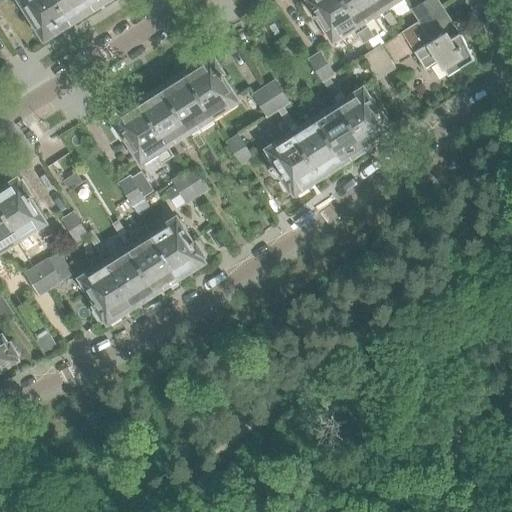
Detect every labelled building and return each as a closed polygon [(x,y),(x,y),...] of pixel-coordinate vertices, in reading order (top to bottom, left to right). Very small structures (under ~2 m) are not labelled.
[(67,24),(51,0),(17,0),(16,1),(25,16),(29,14),(43,37),(44,39),(46,37),(48,41),(62,32),(60,29),(61,28),(67,24)] [(92,8),(86,0),(51,0),(67,24),(74,19),(74,20),(75,19),(77,23),(90,14),(88,11),(89,10),(92,8)] [(86,0),(92,8),(101,2),(101,3),(102,2),(105,5),(112,0),(86,0)] [(358,25),(342,0),(306,0),(303,2),(314,18),(315,17),(317,18),(318,18),(323,26),(321,27),(328,39),(331,38),(333,41),(358,25)] [(381,10),(374,0),(342,0),(358,25),(381,10)] [(374,0),(381,10),(396,0),(374,0)] [(473,57),(461,33),(458,34),(436,0),(427,0),(419,6),(414,0),(411,0),(407,2),(413,9),(414,11),(433,42),(416,53),(422,62),(435,54),(448,76),(472,61),(473,59),(473,57)] [(397,22),(390,12),(385,16),(391,26),(397,22)] [(373,37),(367,27),(362,31),(367,40),(373,37)] [(367,40),(362,31),(355,35),(361,44),(367,40)] [(394,67),(380,45),(362,56),(377,78),(394,67)] [(333,75),(320,53),(309,60),(323,81),(333,75)] [(238,98),(230,85),(227,86),(222,78),(224,77),(223,75),(224,74),(214,58),(211,60),(210,59),(209,59),(207,56),(195,64),(197,67),(196,67),(196,68),(186,74),(213,117),(236,102),(235,100),(238,98)] [(213,117),(186,74),(185,75),(184,75),(182,72),(167,81),(169,84),(168,85),(169,85),(162,89),(189,132),(213,117)] [(338,82),(333,75),(323,81),(327,89),(338,82)] [(283,108),(290,104),(275,81),(264,88),(278,110),(284,120),(288,127),(294,124),(283,108)] [(189,132),(162,89),(161,90),(159,87),(146,95),(145,96),(147,99),(146,99),(146,100),(140,103),(167,145),(189,132)] [(278,110),(264,88),(253,95),(267,117),(278,110)] [(392,128),(383,112),(381,113),(379,111),(378,112),(372,104),(375,102),(368,90),(365,92),(363,89),(348,98),(344,92),(333,98),(337,105),(365,147),(376,140),(377,140),(379,143),(391,135),(388,132),(390,131),(389,130),(392,128)] [(167,145),(140,103),(128,111),(128,110),(127,111),(125,108),(113,116),(115,119),(114,120),(115,121),(112,123),(122,139),(123,138),(124,140),(127,139),(131,146),(129,148),(137,160),(140,159),(141,161),(154,153),(160,162),(165,159),(160,150),(167,145)] [(364,147),(365,147),(337,105),(315,119),(342,161),(348,157),(348,158),(349,157),(351,160),(365,151),(363,148),(364,147)] [(342,161),(315,119),(292,133),(319,175),(319,176),(325,172),(326,172),(327,172),(329,175),(343,166),(341,163),(342,162),(342,161)] [(205,143),(199,133),(193,138),(199,147),(205,143)] [(319,175),(292,133),(267,149),(269,153),(267,154),(274,166),(276,164),(282,173),(280,174),(281,176),(279,177),(290,193),(293,191),(294,192),(295,191),(297,195),(309,187),(307,184),(308,183),(319,176),(319,175)] [(252,157),(238,135),(228,142),(232,149),(238,159),(241,164),(252,157)] [(209,189),(195,167),(184,174),(198,196),(209,189)] [(198,196),(184,174),(173,181),(187,203),(198,196)] [(143,199),(130,177),(120,183),(133,205),(143,199)] [(45,218),(38,206),(35,208),(30,199),(32,198),(31,197),(32,195),(22,179),(19,181),(18,180),(17,181),(15,178),(3,185),(5,188),(4,189),(0,192),(0,207),(20,238),(19,239),(45,223),(43,220),(45,218)] [(148,206),(143,199),(133,205),(138,212),(148,206)] [(20,238),(0,207),(0,250),(19,239),(20,238)] [(88,235),(74,213),(63,219),(77,242),(88,235)] [(205,257),(195,241),(193,242),(192,240),(191,241),(186,233),(188,232),(180,220),(178,221),(176,218),(151,234),(178,277),(189,269),(189,270),(190,269),(192,272),(204,265),(202,261),(203,260),(202,259),(205,257)] [(130,239),(118,221),(112,225),(124,243),(130,239)] [(107,254),(94,234),(88,237),(101,257),(107,254)] [(178,277),(151,234),(129,248),(156,290),(161,287),(162,287),(164,290),(179,281),(177,278),(178,277)] [(156,290),(129,248),(105,263),(132,305),(138,301),(139,301),(140,301),(142,304),(156,295),(154,292),(155,291),(156,290)] [(62,282),(48,260),(36,267),(50,289),(62,282)] [(132,305),(105,263),(80,279),(82,282),(80,283),(87,295),(89,294),(95,302),(93,303),(94,305),(92,306),(103,322),(106,320),(107,321),(108,320),(110,324),(122,316),(120,313),(121,313),(121,312),(132,305)] [(50,289),(36,267),(26,273),(40,295),(50,289)] [(13,314),(0,293),(0,320),(1,322),(13,314)] [(0,372),(0,369),(16,359),(15,357),(18,355),(10,342),(7,344),(2,336),(0,337),(0,373),(1,373),(0,372)]
